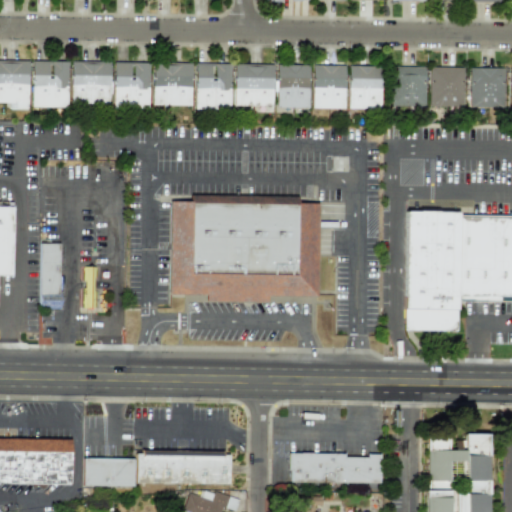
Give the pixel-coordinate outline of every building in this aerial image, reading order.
[(27,60),(0,59),(0,102),(7,102),(7,109),(26,109),(27,60)] [(29,106),(65,107),(66,61),(30,60),(29,106)] [(68,103),(108,103),(108,61),(69,60),(68,103)] [(111,108),(146,108),(147,62),(111,61),(111,108)] [(150,104),(189,105),(190,63),(151,62),(150,104)] [(229,63),(193,62),(192,109),(228,109),(229,63)] [(271,105),(271,64),(232,63),(232,105),(271,105)] [(307,64),(275,63),(274,106),(306,107),(307,64)] [(310,108),(342,108),(343,65),(310,64),(310,108)] [(346,108),(378,108),(379,66),(347,65),(346,108)] [(423,66),(389,66),(389,105),(423,106),(423,66)] [(427,106),(460,106),(461,67),(428,66),(427,106)] [(502,67),(467,67),(467,106),(501,107),(502,67)] [(315,296),(316,203),(295,202),(295,196),(188,195),(188,201),(167,201),(167,294),(203,295),(203,300),(265,301),(266,295),(315,296)] [(0,202),(12,203),(10,275),(0,275),(0,202)] [(511,215),(456,214),(456,212),(404,211),(401,330),(454,331),(454,300),(497,301),(497,297),(510,297),(510,301),(511,301),(511,215)] [(57,309),(58,243),(38,243),(37,308),(57,309)] [(92,308),(93,266),(81,266),(81,307),(92,308)] [(486,511),(487,434),(462,434),(462,451),(448,451),(448,438),(425,438),(424,511),(447,511),(447,487),(453,487),(452,511),(486,511)] [(69,440),(0,438),(0,483),(68,485),(69,440)] [(133,450),(133,482),(226,484),(227,452),(133,450)] [(378,483),(378,454),(365,454),(365,455),(287,454),(287,482),(378,483)] [(132,459),(82,458),(81,486),(131,487),(132,459)] [(237,498),(199,490),(197,496),(186,493),(181,511),(217,511),(219,507),(234,511),(237,498)] [(311,511),(311,504),(319,503),(319,497),(301,498),(301,511),(311,511)]
